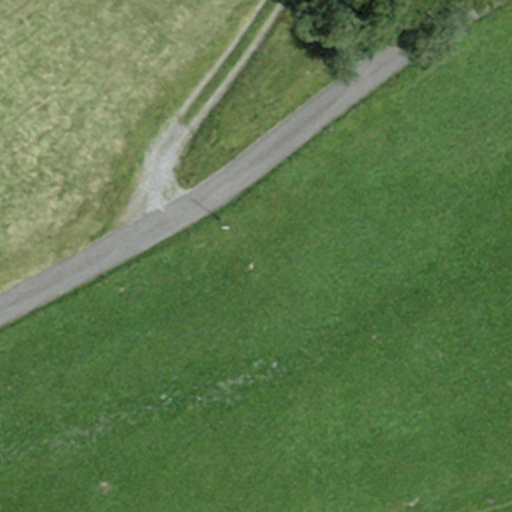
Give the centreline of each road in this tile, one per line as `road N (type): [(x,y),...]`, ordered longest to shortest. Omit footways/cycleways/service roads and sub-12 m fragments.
road 1 (unclassified): [(475,0),(160,228),(0,311)]
road 2 (track): [(160,228),(161,176),(173,145),(274,0)]
